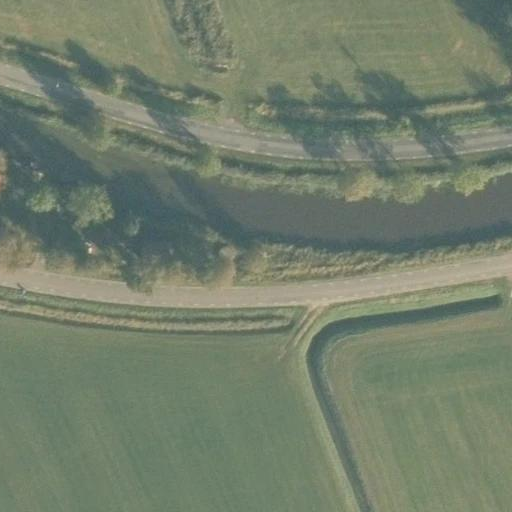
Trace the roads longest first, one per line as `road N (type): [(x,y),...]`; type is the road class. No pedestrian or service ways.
road 1 (tertiary): [(0,72),(208,133),(316,149),(511,135)]
road 2 (unclassified): [(0,272),(199,295),(318,289),(511,260)]
